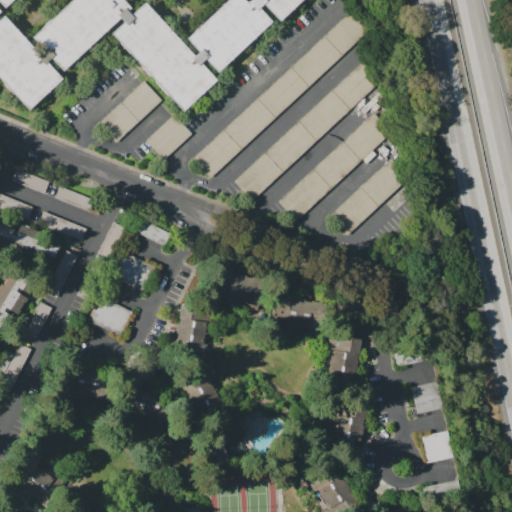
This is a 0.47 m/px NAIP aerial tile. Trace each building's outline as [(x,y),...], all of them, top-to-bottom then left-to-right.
[(70,0),(122,0),(130,8),(63,71),(31,37),(70,0)] [(216,72),(271,22),(250,0),(226,0),(185,38),(216,72)] [(258,0),(278,21),(301,0),(258,0)] [(181,111),(215,80),(144,2),(110,33),(181,111)] [(192,157),(358,4),(377,24),(210,177),(192,157)] [(0,82),(26,111),(61,79),(3,15),(0,17),(0,82)] [(233,181),(362,61),(380,81),(252,201),(233,181)] [(95,125),(143,81),(161,101),(113,145),(95,125)] [(277,201),(373,113),(391,132),(295,220),(277,201)] [(145,140),(174,114),(191,134),(163,159),(145,140)] [(346,234),(329,215),(390,159),(408,178),(346,234)] [(15,169),(48,182),(44,194),(10,181),(15,169)] [(58,186),(89,197),(84,210),(54,199),(58,186)] [(0,193),(32,206),(27,219),(0,207),(0,193)] [(42,211),(86,229),(81,241),(37,223),(42,211)] [(163,246),(122,226),(128,213),(169,233),(163,246)] [(50,264),(0,243),(0,215),(16,223),(11,235),(14,236),(19,224),(39,232),(35,242),(37,245),(47,249),(52,236),(60,239),(50,264)] [(97,252),(112,222),(121,226),(105,257),(97,252)] [(141,291),(108,275),(120,250),(153,266),(141,291)] [(56,298),(44,292),(65,251),(77,257),(56,298)] [(85,299),(76,295),(94,258),(102,263),(85,299)] [(206,263),(231,266),(230,274),(259,278),(255,307),(202,301),(206,263)] [(10,269),(0,285),(0,337),(2,338),(14,318),(7,313),(9,310),(16,314),(26,298),(18,293),(21,290),(28,294),(35,284),(10,269)] [(274,279),(293,281),(291,300),(295,300),(295,298),(305,300),(305,301),(310,302),(310,301),(315,302),(314,310),(334,313),(331,338),(306,334),(306,329),(268,324),(274,279)] [(86,321),(99,295),(132,312),(119,337),(86,321)] [(51,308),(35,339),(23,333),(40,302),(51,308)] [(182,305),(214,308),(210,357),(178,354),(182,305)] [(335,333),(327,377),(355,382),(363,338),(335,333)] [(0,386),(0,381),(3,376),(14,354),(19,343),(31,349),(10,391),(0,386)] [(396,367),(393,353),(425,346),(428,360),(396,367)] [(0,359),(5,350),(14,354),(3,376),(0,374),(0,359)] [(69,364),(120,375),(110,419),(59,407),(69,364)] [(190,384),(214,431),(243,416),(220,370),(190,384)] [(410,387),(437,381),(442,408),(416,414),(410,387)] [(134,388),(140,389),(139,390),(144,391),(145,390),(171,395),(164,433),(127,426),(134,388)] [(340,407),(366,413),(358,446),(332,440),(340,407)] [(447,430),(453,457),(429,462),(423,435),(447,430)] [(216,463),(205,442),(218,436),(229,457),(216,463)] [(47,505),(62,484),(36,465),(43,456),(24,443),(5,470),(22,482),(20,485),(47,505)] [(305,470),(324,511),(362,511),(336,455),(305,470)] [(381,511),(426,511),(425,503),(396,508),(396,510),(390,511),(390,510),(381,511)]
